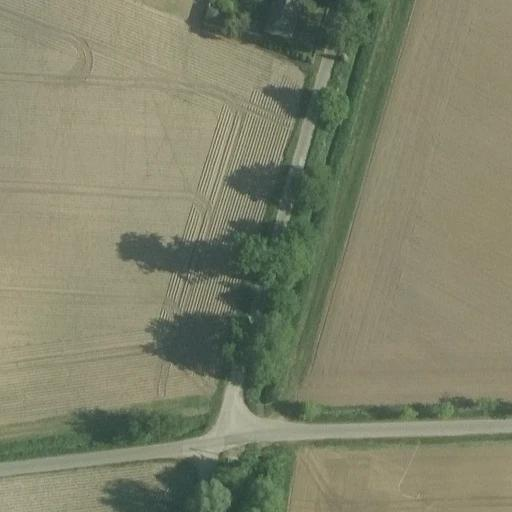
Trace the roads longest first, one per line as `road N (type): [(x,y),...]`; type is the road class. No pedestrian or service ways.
road 1 (unclassified): [(225,440),(350,0)]
road 2 (unclassified): [(225,440),(344,423),(511,419)]
road 3 (unclassified): [(0,470),(225,440)]
